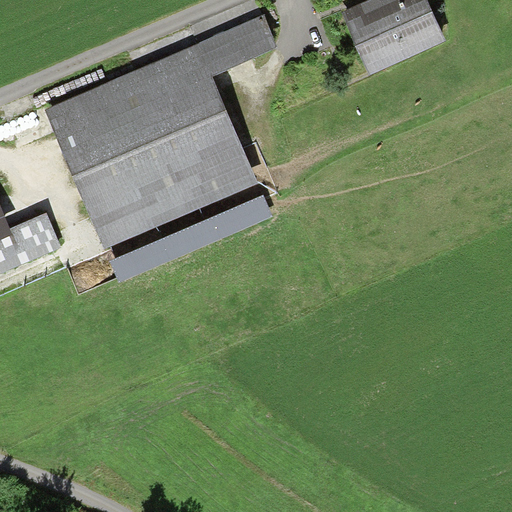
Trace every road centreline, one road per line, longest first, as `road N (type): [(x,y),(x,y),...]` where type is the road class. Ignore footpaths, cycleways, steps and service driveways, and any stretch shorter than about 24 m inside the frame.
road 1 (unclassified): [(0,95),(225,0)]
road 2 (track): [(117,511),(0,461)]
